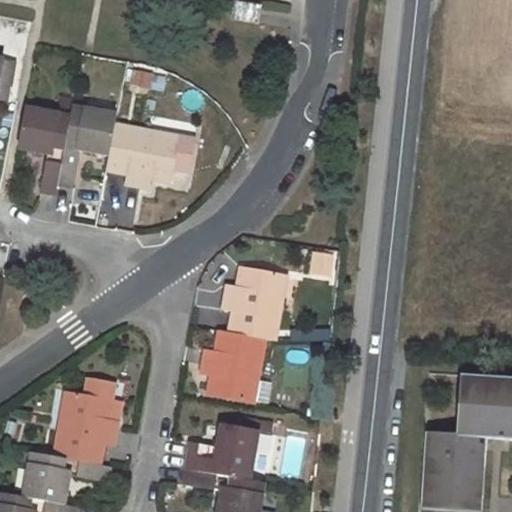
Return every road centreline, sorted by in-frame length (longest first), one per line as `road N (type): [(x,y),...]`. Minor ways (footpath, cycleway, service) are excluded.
road 1 (secondary): [(362,511),(417,0)]
road 2 (residential): [(325,0),(315,76),(291,112),(278,163),(229,218),(166,263)]
road 3 (residential): [(139,511),(177,279),(166,263)]
road 4 (residential): [(141,281),(0,381)]
road 5 (residential): [(141,281),(119,248),(0,221)]
